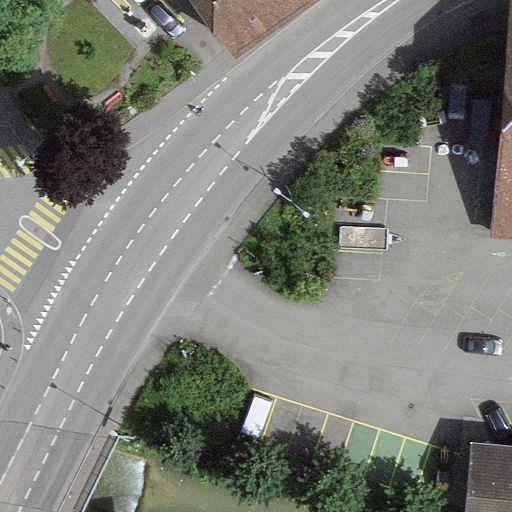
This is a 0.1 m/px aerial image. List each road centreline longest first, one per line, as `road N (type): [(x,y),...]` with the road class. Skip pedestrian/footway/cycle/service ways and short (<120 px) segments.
road 1 (primary): [(128,271),(259,108),(394,0)]
road 2 (primary): [(0,506),(128,271)]
road 3 (residential): [(3,200),(36,230),(128,271)]
